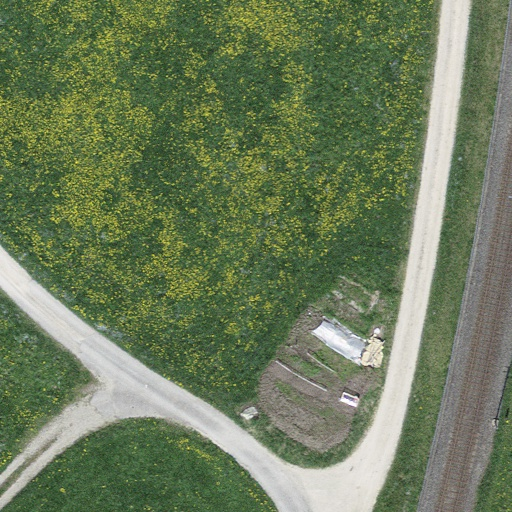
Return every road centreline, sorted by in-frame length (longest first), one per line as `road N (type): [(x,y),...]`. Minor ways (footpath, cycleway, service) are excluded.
road 1 (track): [(338,511),(384,433),(422,262),(456,0)]
road 2 (track): [(0,271),(52,322),(225,438),(269,474),(298,511)]
road 3 (track): [(0,502),(60,437),(137,382)]
